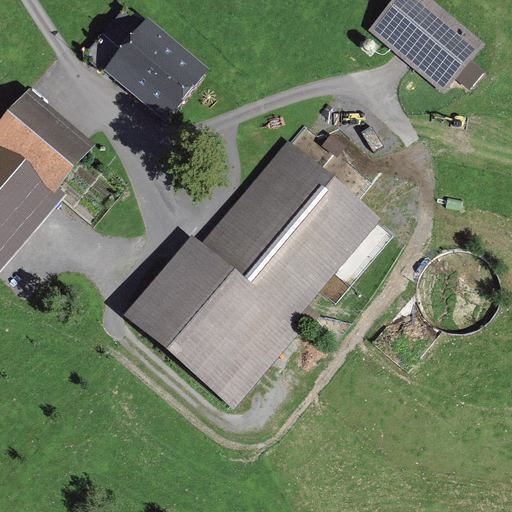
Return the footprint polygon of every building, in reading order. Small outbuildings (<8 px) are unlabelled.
[(418,0),(403,0),(376,32),(445,90),(478,50),(418,0)] [(202,76),(127,15),(90,60),(165,121),(202,76)] [(28,101),(0,134),(0,147),(56,194),(90,153),(28,101)] [(194,250),(131,325),(233,409),(293,337),(285,330),(372,226),(284,152),(199,254),(194,250)] [(91,192),(110,204),(119,188),(100,176),(91,192)]
